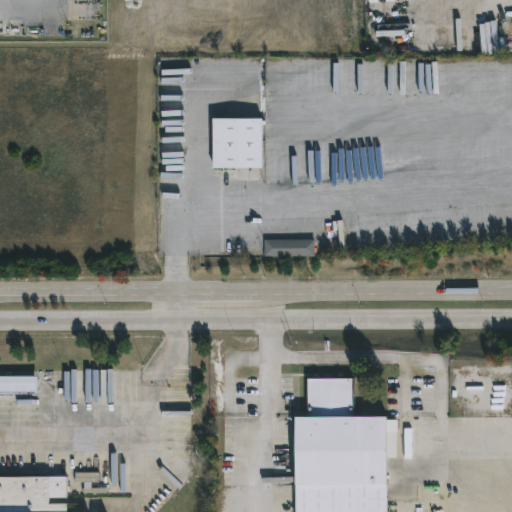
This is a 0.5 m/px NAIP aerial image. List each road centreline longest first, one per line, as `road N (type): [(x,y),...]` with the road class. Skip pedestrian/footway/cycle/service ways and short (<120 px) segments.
road 1 (secondary): [(511,292),(177,295)]
road 2 (secondary): [(0,324),(267,323)]
road 3 (secondary): [(267,323),(511,322)]
road 4 (secondary): [(177,295),(0,293)]
